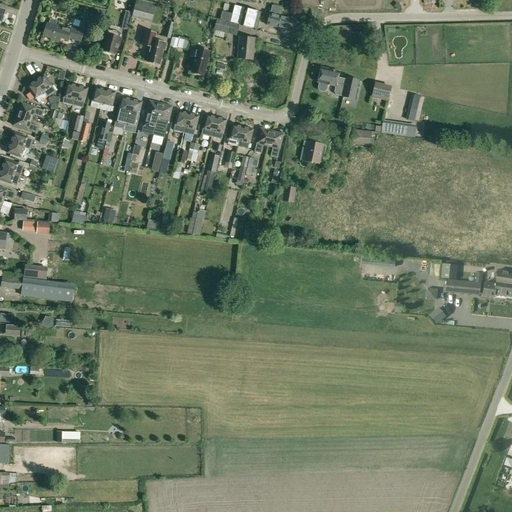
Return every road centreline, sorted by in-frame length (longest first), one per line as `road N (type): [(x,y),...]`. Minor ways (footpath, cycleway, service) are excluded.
road 1 (unclassified): [(15,53),(286,121),(304,42),(319,23),(511,14)]
road 2 (residential): [(452,511),(511,356)]
